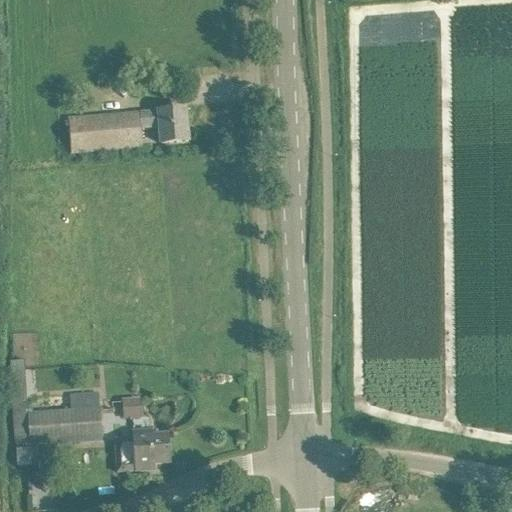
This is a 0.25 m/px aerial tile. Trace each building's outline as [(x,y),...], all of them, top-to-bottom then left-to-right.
[(160,145),(168,144),(188,142),(185,110),(68,120),(72,156),(143,150),(142,137),(141,130),(159,128),(160,136),(160,145)] [(30,446),(102,441),(98,392),(27,398),(27,394),(12,395),(16,451),(17,451),(30,450),(30,446)] [(124,420),(143,419),(142,397),(123,398),(124,420)] [(167,436),(153,437),(153,430),(131,432),(132,438),(115,439),(116,459),(117,473),(154,471),(153,465),(169,464),(167,436)] [(30,450),(17,451),(18,467),(38,465),(37,450),(30,450)]
